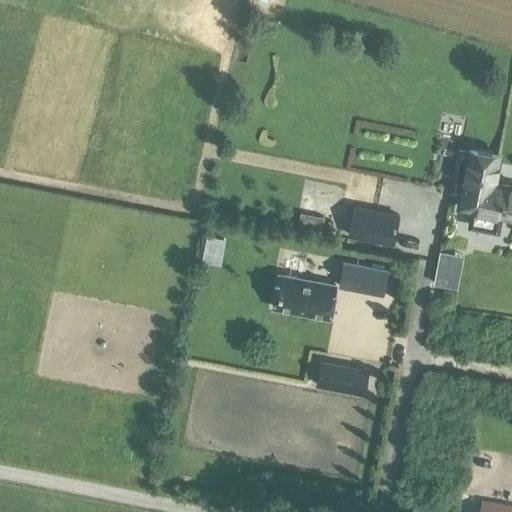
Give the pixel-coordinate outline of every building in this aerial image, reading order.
[(476,196),(471,219),(499,225),(501,215),(511,216),(511,186),(494,183),(499,155),(470,150),(470,152),(460,150),(452,191),(476,196)] [(354,206),(349,234),(394,243),(399,215),(354,206)] [(511,232),(470,223),(450,315),(493,325),(501,288),(508,290),(511,270),(511,232)] [(207,234),(202,261),(220,264),(225,238),(207,234)] [(441,251),(435,283),(448,285),(454,254),(441,251)] [(344,262),(340,286),(352,288),(357,264),(344,262)] [(280,274),(273,307),(330,318),(336,285),(280,274)] [(317,384),(364,393),(368,374),(321,365),(317,384)] [(312,421),(337,422),(338,410),(312,409),(312,421)] [(458,437),(477,436),(476,421),(457,422),(458,437)] [(380,461),(381,443),(309,440),(308,461),(348,463),(348,459),(380,461)] [(478,511),(511,511),(511,507),(480,501),(478,511)]
